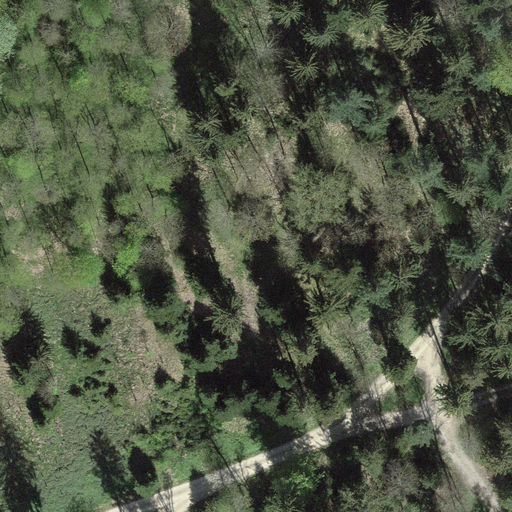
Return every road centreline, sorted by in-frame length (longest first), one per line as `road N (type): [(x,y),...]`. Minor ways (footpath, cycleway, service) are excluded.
road 1 (track): [(132,511),(310,442),(437,411)]
road 2 (track): [(511,197),(482,264),(432,332),(437,411)]
road 3 (track): [(432,332),(350,417),(310,442)]
